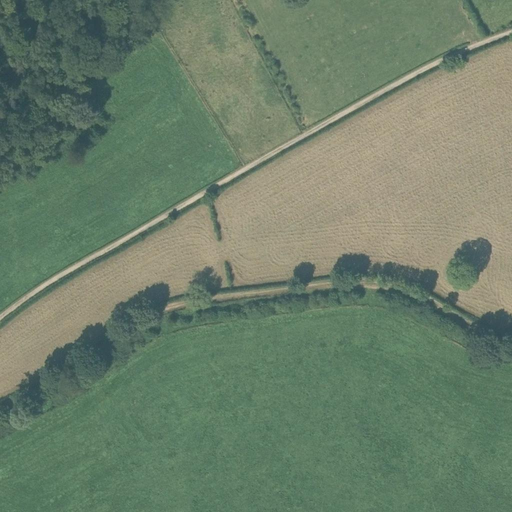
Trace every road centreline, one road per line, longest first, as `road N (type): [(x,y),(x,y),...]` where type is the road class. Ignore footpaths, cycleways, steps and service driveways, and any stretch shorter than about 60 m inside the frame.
road 1 (track): [(0,318),(358,105),(511,32)]
road 2 (track): [(0,408),(160,310),(316,284),(399,287),(511,340)]
